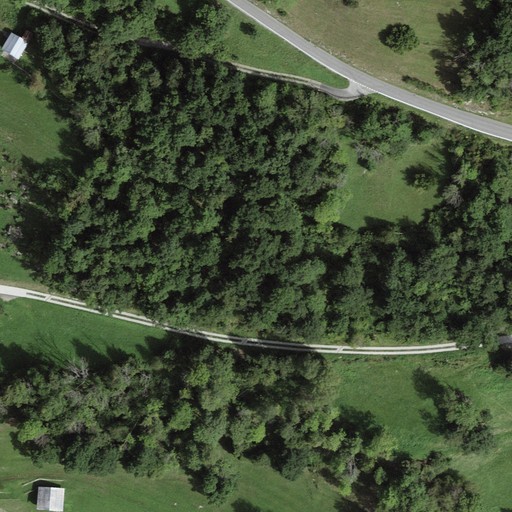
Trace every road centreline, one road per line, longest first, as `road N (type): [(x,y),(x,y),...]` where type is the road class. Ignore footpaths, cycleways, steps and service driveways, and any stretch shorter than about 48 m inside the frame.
road 1 (track): [(511,339),(425,348),(191,335),(0,291)]
road 2 (track): [(365,80),(342,94),(135,43),(20,0)]
road 3 (residential): [(511,134),(336,67),(237,0)]
